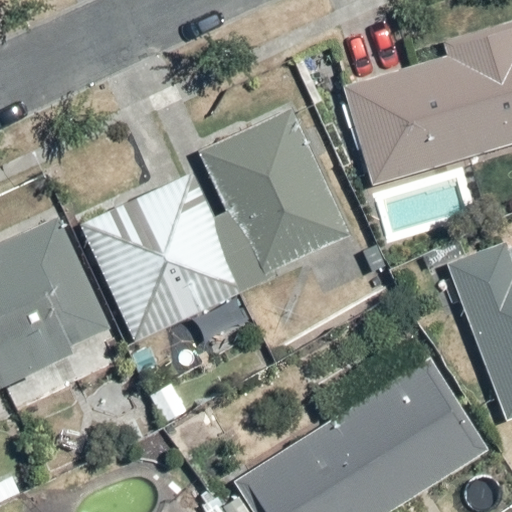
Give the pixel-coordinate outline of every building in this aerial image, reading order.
[(452,56),(342,85),(368,186),(511,148),(511,22),(448,40),(452,56)] [(75,221),(132,340),(350,235),(288,106),(193,152),(197,162),(75,221)] [(0,385),(108,330),(49,216),(0,238),(0,385)] [(511,233),(445,258),(505,426),(511,423),(511,233)] [(331,415),(226,479),(245,511),(393,511),(487,455),(411,330),(315,389),(331,415)]
